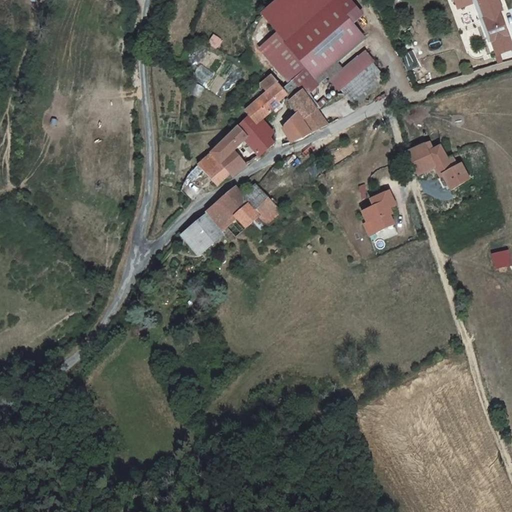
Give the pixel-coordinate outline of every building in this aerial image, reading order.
[(282,0),(261,19),(277,37),(319,0),(324,0),(350,29),(360,20),(342,0),(282,0)] [(324,0),(319,0),(277,37),(309,72),(317,81),(362,42),(350,29),(324,0)] [(451,0),(454,6),(457,5),(458,9),(474,2),(483,23),(490,39),(493,37),(496,43),(502,57),(511,52),(511,38),(502,15),(495,0),(451,0)] [(309,72),(277,37),(258,54),(290,90),(294,86),(301,94),(309,102),(320,91),(305,75),(309,72)] [(365,56),(333,82),(342,91),(357,108),(388,85),(373,66),(365,56)] [(251,123),(241,132),(263,155),(264,154),(267,153),(271,151),(276,149),(269,141),(275,135),(265,125),(281,110),(280,108),(288,100),(272,81),(262,90),(269,98),(246,118),(251,123)] [(309,102),(301,94),(287,106),(297,121),(319,133),(323,131),(328,128),(309,102)] [(319,133),(297,121),(287,131),(295,145),(298,144),(319,133)] [(295,145),(287,131),(285,134),(285,135),(290,143),(292,147),(295,145)] [(263,155),(241,132),(198,172),(200,174),(218,191),(231,178),(235,182),(248,169),(236,155),(245,146),(258,160),(263,155)] [(432,147),(413,157),(423,177),(437,170),(443,181),(448,179),(454,192),(472,183),(464,168),(460,170),(454,159),(449,162),(442,150),(435,154),(432,147)] [(244,200),(259,222),(274,210),(257,189),(244,200)] [(238,191),(221,203),(223,205),(237,225),(242,233),(259,222),(244,200),(238,191)] [(393,194),(373,202),(376,208),(364,213),(368,224),(365,225),(370,237),(395,227),(391,217),(390,217),(388,212),(398,208),(393,194)] [(237,225),(223,205),(200,221),(214,243),(237,225)] [(274,210),(259,222),(267,232),(282,222),(274,210)] [(214,243),(200,221),(181,239),(199,258),(214,243)] [(496,271),(511,266),(511,261),(508,250),(491,255),(496,271)]
